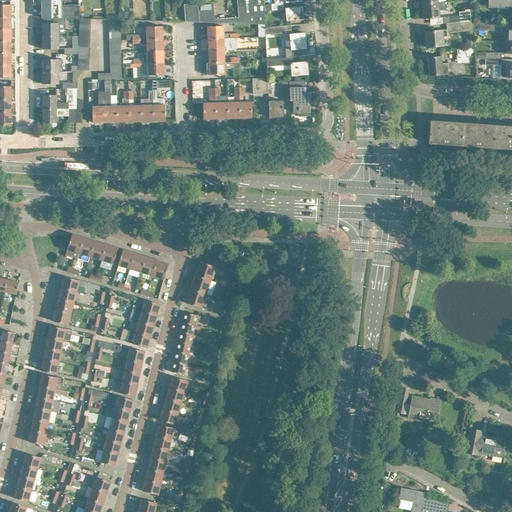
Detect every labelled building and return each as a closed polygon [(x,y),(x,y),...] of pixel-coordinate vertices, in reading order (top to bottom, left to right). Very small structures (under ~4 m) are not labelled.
[(33,0),(33,5),(42,5),(43,18),(62,18),(61,5),(61,0),(33,0)] [(236,0),(239,18),(214,19),(213,3),(197,4),(199,22),(257,24),(264,25),(264,11),(264,5),(263,0),(236,0)] [(438,2),(422,4),(423,19),(423,20),(440,18),(439,9),(445,9),(444,2),(438,2)] [(0,16),(11,17),(11,4),(0,4),(0,16)] [(199,22),(197,4),(183,6),(185,22),(199,22)] [(79,5),(61,5),(62,18),(65,18),(79,18),(79,5)] [(303,19),(302,7),(285,9),(286,21),(303,19)] [(0,28),(11,29),(11,17),(0,16),(0,28)] [(442,24),(446,24),(460,23),(459,16),(441,18),(442,24)] [(65,18),(62,18),(43,18),(43,36),(59,36),(59,30),(65,30),(65,18)] [(472,32),(472,23),(471,21),(460,23),(446,24),(447,30),(447,31),(460,30),(460,33),(472,32)] [(501,32),(501,24),(472,23),(472,32),(501,32)] [(264,25),(257,24),(257,37),(265,37),(265,35),(265,28),(264,25)] [(291,33),(290,25),(265,28),(265,35),(291,33)] [(162,39),(162,26),(146,27),(146,35),(126,36),(126,41),(133,40),(162,39)] [(207,27),(208,39),(223,39),(223,26),(207,27)] [(11,29),(0,28),(0,40),(11,41),(11,29)] [(447,37),(447,34),(447,31),(447,30),(425,32),(426,48),(442,46),(441,38),(447,37)] [(286,58),(292,57),(299,57),(298,51),(300,51),(300,50),(306,49),(304,33),(289,34),(290,47),(285,48),(286,58)] [(59,49),(59,36),(43,36),(43,49),(59,49)] [(64,48),(64,54),(78,54),(79,36),(72,36),(72,48),(64,48)] [(236,38),(230,38),(223,39),(208,39),(208,51),(224,51),(236,50),(236,38)] [(163,51),(162,39),(133,40),(133,45),(141,44),(141,46),(147,46),(147,52),(163,51)] [(0,53),(11,53),(11,41),(0,40),(0,53)] [(475,57),(474,48),(466,49),(457,50),(458,58),(475,57)] [(163,63),(163,51),(147,52),(147,58),(141,58),(142,60),(133,60),(134,64),(142,64),(147,64),(163,63)] [(224,62),(224,51),(208,51),(209,63),(224,62)] [(0,65),(11,65),(11,53),(0,53),(0,65)] [(447,62),(441,63),(440,56),(427,58),(429,76),(448,74),(447,62)] [(308,70),(307,62),(293,63),(292,57),(286,58),(266,60),(267,67),(290,65),(291,77),(294,76),(294,81),(303,81),(303,77),(309,76),(309,69),(308,70)] [(43,59),(43,72),(58,72),(72,71),(72,67),(58,67),(58,59),(43,59)] [(511,78),(511,59),(500,60),(485,59),(485,66),(500,66),(500,78),(511,78)] [(239,62),(230,62),(224,62),(209,63),(209,76),(225,75),(225,69),(239,68),(239,62)] [(147,64),(142,64),(142,68),(142,70),(147,70),(148,76),(164,76),(163,63),(147,64)] [(0,77),(11,77),(11,65),(0,65),(0,77)] [(58,84),(58,72),(43,72),(43,84),(58,84)] [(267,94),(267,84),(267,78),(252,79),(253,94),(267,94)] [(289,98),(289,87),(289,82),(280,83),(280,87),(282,87),(282,99),(289,98)] [(0,99),(11,99),(11,86),(0,86),(0,99)] [(310,116),(309,93),(309,87),(290,87),(289,87),(289,98),(289,101),(293,101),(293,113),(298,112),(298,116),(310,116)] [(240,118),(238,88),(234,88),(235,103),(227,103),(228,119),(240,118)] [(243,88),(238,88),(240,118),(252,118),(252,102),(245,102),(245,96),(243,96),(243,88)] [(66,89),(66,94),(67,94),(67,101),(68,101),(68,109),(76,109),(76,101),(77,89),(67,89),(66,89)] [(216,119),(215,103),(215,89),(211,89),(211,97),(209,97),(210,103),(203,104),(204,119),(216,119)] [(228,119),(227,103),(227,96),(219,97),(218,89),(215,89),(215,103),(216,119),(228,119)] [(153,121),(152,91),(148,91),(148,106),(141,106),(141,122),(153,121)] [(157,91),(152,91),(153,121),(165,121),(165,105),(157,105),(157,91)] [(105,123),(104,92),(98,93),(99,107),(92,107),(93,123),(105,123)] [(117,122),(117,107),(111,107),(110,92),(104,92),(105,123),(117,122)] [(129,122),(128,92),(124,92),(124,100),(122,100),(122,106),(117,107),(117,122),(129,122)] [(141,122),(141,106),(133,106),(133,92),(128,92),(129,122),(141,122)] [(56,95),(43,95),(43,109),(56,109),(68,109),(68,101),(67,101),(56,101),(56,95)] [(0,112),(11,112),(11,99),(0,99),(0,112)] [(269,118),(283,117),(282,101),(268,102),(269,118)] [(68,116),(68,123),(76,123),(76,109),(68,109),(56,109),(43,109),(43,123),(49,123),(49,125),(50,127),(52,127),(54,127),(55,125),(55,123),(56,123),(56,116),(68,116)] [(0,125),(11,125),(11,112),(0,112),(0,125)] [(461,146),(462,124),(449,123),(449,122),(443,122),(443,123),(430,122),(428,144),(461,146)] [(493,148),(495,127),(482,126),(482,125),(476,124),(476,125),(462,124),(461,146),(493,148)] [(511,149),(511,126),(509,126),(508,128),(495,127),(493,148),(511,149)] [(78,253),(83,238),(72,234),(65,255),(77,259),(78,253)] [(90,257),(94,241),(83,238),(78,253),(90,257)] [(101,260),(105,245),(94,241),(90,257),(101,260)] [(118,248),(105,245),(101,260),(113,264),(118,248)] [(128,268),(133,253),(121,250),(117,265),(128,268)] [(140,272),(144,256),(133,253),(128,268),(140,272)] [(151,275),(156,260),(144,256),(140,272),(151,275)] [(168,264),(156,260),(151,275),(163,279),(168,264)] [(200,261),(195,275),(210,280),(215,266),(200,261)] [(205,294),(210,280),(195,275),(190,289),(205,294)] [(64,277),(61,288),(76,292),(77,285),(84,287),(86,283),(64,277)] [(16,294),(19,282),(6,280),(4,291),(16,294)] [(232,288),(235,282),(229,280),(227,286),(232,288)] [(117,287),(115,292),(127,296),(128,291),(117,287)] [(73,303),(76,292),(61,288),(58,299),(73,303)] [(206,310),(211,296),(205,294),(190,289),(185,302),(206,310)] [(159,304),(145,300),(139,298),(136,309),(141,310),(156,315),(159,304)] [(70,314),(73,303),(58,299),(55,310),(70,314)] [(67,325),(70,314),(55,310),(52,321),(67,325)] [(153,326),(156,315),(141,310),(138,321),(153,326)] [(196,315),(185,312),(182,322),(194,325),(195,319),(200,320),(201,316),(196,315)] [(149,337),(153,326),(138,321),(135,332),(149,337)] [(198,330),(199,326),(194,325),(182,322),(180,332),(192,335),(193,329),(198,330)] [(63,340),(65,329),(50,326),(48,337),(63,340)] [(0,340),(12,343),(14,333),(0,329),(0,340)] [(149,337),(135,332),(129,330),(125,341),(146,348),(149,337)] [(197,336),(192,335),(180,332),(178,342),(190,344),(191,339),(196,340),(197,336)] [(60,351),(63,340),(48,337),(46,348),(60,351)] [(0,351),(10,353),(12,343),(0,340),(0,345),(0,346),(0,345),(0,351)] [(116,352),(117,346),(98,342),(96,353),(103,354),(104,349),(116,352)] [(193,349),(194,346),(190,344),(178,342),(176,352),(187,354),(189,348),(193,349)] [(58,363),(60,351),(46,348),(43,359),(58,363)] [(129,348),(126,359),(141,362),(144,351),(129,348)] [(0,361),(8,363),(10,353),(0,351),(0,361)] [(191,360),(192,355),(187,354),(176,352),(173,362),(185,364),(186,358),(191,360)] [(56,374),(58,363),(43,359),(41,371),(56,374)] [(139,374),(141,362),(126,359),(124,371),(139,374)] [(189,369),(190,365),(185,364),(173,362),(171,372),(183,374),(184,368),(189,369)] [(137,385),(139,374),(124,371),(122,382),(137,385)] [(61,390),(63,379),(42,375),(40,386),(55,389),(61,390)] [(183,391),(187,380),(172,376),(169,387),(183,391)] [(134,396),(137,385),(122,382),(119,393),(134,396)] [(52,400),(55,389),(40,386),(38,397),(52,400)] [(180,402),(183,391),(169,387),(166,398),(180,402)] [(401,388),(397,412),(412,415),(411,419),(435,424),(438,407),(430,405),(430,403),(431,403),(431,402),(412,398),(410,407),(405,407),(408,389),(401,388)] [(105,399),(106,393),(88,389),(86,400),(91,401),(92,397),(105,399)] [(132,400),(114,395),(111,406),(115,407),(129,411),(132,400)] [(50,411),(52,400),(38,397),(35,408),(50,411)] [(177,414),(180,402),(166,398),(162,409),(177,414)] [(99,410),(101,404),(93,402),(91,408),(99,410)] [(126,422),(129,411),(115,407),(112,418),(126,422)] [(48,423),(50,411),(35,408),(33,420),(48,423)] [(173,424),(177,414),(162,409),(159,420),(173,424)] [(69,420),(71,412),(62,410),(60,418),(69,420)] [(123,433),(126,422),(112,418),(109,428),(123,433)] [(46,434),(48,423),(33,420),(31,431),(46,434)] [(176,441),(179,429),(158,424),(156,435),(171,439),(176,441)] [(120,443),(123,433),(109,428),(106,439),(120,443)] [(505,441),(501,440),(490,438),(490,439),(482,438),(483,437),(481,437),(482,432),(470,429),(465,453),(477,455),(477,453),(492,456),(492,455),(501,457),(502,458),(504,448),(505,448),(505,445),(505,441)] [(44,445),(46,434),(31,431),(29,442),(44,445)] [(168,450),(170,440),(171,439),(156,435),(153,447),(168,450)] [(117,455),(120,443),(106,439),(103,451),(117,455)] [(165,461),(168,450),(153,447),(150,458),(165,461)] [(88,460),(91,453),(82,449),(80,456),(88,460)] [(114,466),(117,455),(103,451),(100,462),(114,466)] [(37,469),(40,458),(26,454),(23,465),(37,469)] [(69,463),(55,458),(53,464),(67,469),(69,463)] [(163,472),(165,461),(150,458),(148,468),(163,472)] [(34,480),(37,469),(23,465),(20,476),(34,480)] [(160,483),(163,472),(148,468),(145,480),(160,483)] [(79,484),(86,486),(90,474),(78,470),(76,475),(82,476),(79,484)] [(31,491),(34,480),(20,476),(17,487),(31,491)] [(110,482),(96,477),(92,488),(106,493),(110,482)] [(169,485),(160,483),(145,480),(142,491),(157,495),(159,489),(168,491),(169,485)] [(28,502),(31,491),(17,487),(14,498),(28,502)] [(103,504),(106,493),(92,488),(88,499),(103,504)] [(400,494),(399,499),(412,502),(410,511),(445,511),(447,504),(444,503),(433,501),(432,505),(428,504),(422,503),(424,493),(401,488),(400,492),(399,494),(400,494)] [(90,511),(99,511),(103,504),(88,499),(84,510),(90,511)] [(144,511),(153,511),(156,503),(141,499),(139,511),(144,511)] [(13,502),(8,511),(29,511),(31,509),(13,502)]
